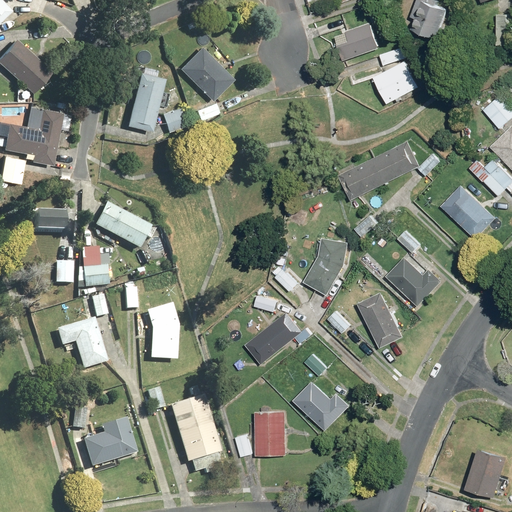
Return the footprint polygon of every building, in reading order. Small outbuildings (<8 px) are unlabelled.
[(417,0),(413,12),(418,13),(412,29),(437,38),(447,9),(430,3),(431,0),(417,0)] [(511,13),(498,14),(497,45),(511,45),(511,13)] [(343,61),(380,48),(371,22),(334,35),(343,61)] [(15,37),(0,52),(0,64),(28,92),(49,71),(15,37)] [(200,45),(177,67),(208,101),(231,79),(200,45)] [(407,58),(404,47),(380,54),(384,65),(407,58)] [(419,87),(405,60),(373,77),(388,104),(419,87)] [(163,78),(138,71),(123,126),(149,133),(163,78)] [(501,129),(511,118),(511,102),(503,93),(484,110),(501,129)] [(219,117),(214,103),(195,110),(201,124),(219,117)] [(24,151),(23,158),(24,159),(29,160),(29,162),(51,165),(57,110),(24,106),(22,124),(4,122),(1,149),(24,151)] [(174,110),(160,115),(165,128),(178,123),(174,110)] [(511,125),(491,146),(511,167),(511,125)] [(421,166),(409,140),(339,174),(351,199),(421,166)] [(434,153),(419,168),(426,175),(440,160),(434,153)] [(0,180),(19,184),(24,159),(3,155),(0,167),(0,180)] [(511,177),(494,158),(486,166),(478,158),(470,166),(498,196),(507,187),(511,193),(511,177)] [(495,218),(461,185),(441,205),(475,238),(495,218)] [(149,226),(104,201),(91,225),(137,249),(149,226)] [(63,209),(32,208),(31,231),(62,232),(63,209)] [(363,237),(378,223),(371,214),(355,228),(363,237)] [(407,230),(398,238),(412,252),(421,244),(407,230)] [(305,281),(328,294),(345,265),(349,242),(322,238),(320,255),(305,281)] [(97,266),(82,267),(82,286),(105,286),(105,256),(97,256),(97,266)] [(405,256),(386,275),(419,306),(443,281),(430,269),(425,275),(405,256)] [(72,261),(54,261),(54,283),(72,283),(72,261)] [(284,268),(276,276),(290,291),(298,283),(284,268)] [(136,285),(122,286),(124,308),(137,307),(136,285)] [(382,292),(359,303),(381,348),(404,337),(382,292)] [(101,294),(89,297),(93,317),(105,314),(101,294)] [(278,299),(257,294),(254,306),(276,311),(278,299)] [(174,360),(176,328),(169,303),(144,311),(149,330),(147,359),(174,360)] [(262,364),(302,330),(286,311),(246,345),(262,364)] [(338,311),(329,318),(342,333),(351,325),(338,311)] [(95,319),(54,328),(58,346),(72,343),(77,369),(105,363),(95,319)] [(314,353),(305,361),(319,376),(328,367),(314,353)] [(313,380),(293,399),(325,431),(351,406),(338,393),(332,399),(313,380)] [(145,391),(151,411),(163,407),(157,387),(145,391)] [(167,405),(184,461),(188,460),(192,472),(221,463),(200,395),(167,405)] [(84,406),(71,405),(69,427),(82,428),(84,406)] [(255,411),(256,455),(286,455),(286,411),(255,411)] [(103,435),(81,441),(87,466),(134,455),(125,420),(101,425),(103,435)] [(253,453),(247,433),(236,437),(242,456),(253,453)] [(506,458),(478,450),(467,488),(494,496),(506,458)]
